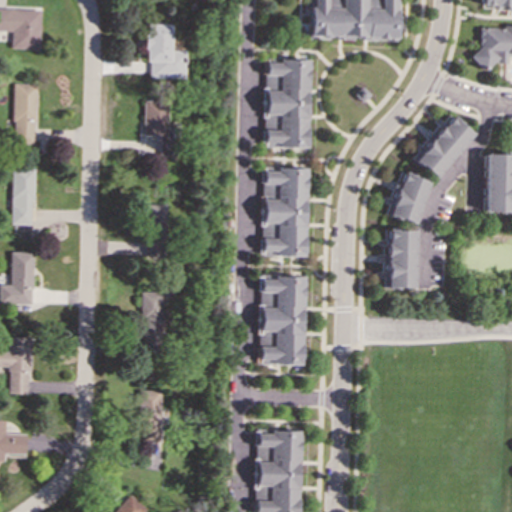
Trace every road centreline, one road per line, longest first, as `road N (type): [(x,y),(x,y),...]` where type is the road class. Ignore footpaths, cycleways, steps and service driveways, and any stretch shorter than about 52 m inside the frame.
road 1 (residential): [(332,511),(343,219),(357,171),(421,76),(439,0)]
road 2 (residential): [(27,511),(63,479),(80,446),(91,53),(81,0)]
